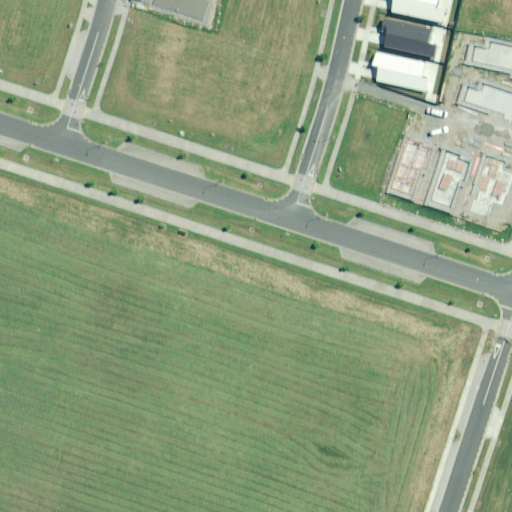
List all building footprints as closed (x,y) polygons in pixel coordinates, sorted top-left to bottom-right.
[(438,0),(392,0),(390,12),(440,22),(443,9),(437,8),(438,0)] [(431,31),(382,21),(380,33),(385,34),(382,49),(432,59),(434,45),(429,44),(431,31)] [(511,46),(487,41),(486,48),(470,45),(466,65),(511,75),(511,77),(511,46)] [(424,63),(374,53),(372,64),(378,65),(375,80),(424,91),(427,77),(421,76),(424,63)] [(511,91),(480,82),(478,89),(463,85),(457,105),(502,117),(501,120),(511,123),(511,91)]
